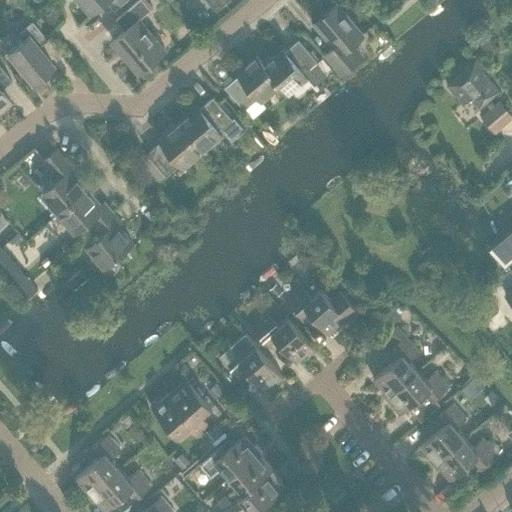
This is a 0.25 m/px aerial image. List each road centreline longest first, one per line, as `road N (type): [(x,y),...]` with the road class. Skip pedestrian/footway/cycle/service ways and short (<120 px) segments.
road 1 (residential): [(0,156),(64,103),(146,101),(264,0)]
road 2 (residential): [(438,511),(320,380)]
road 3 (track): [(511,399),(422,290)]
